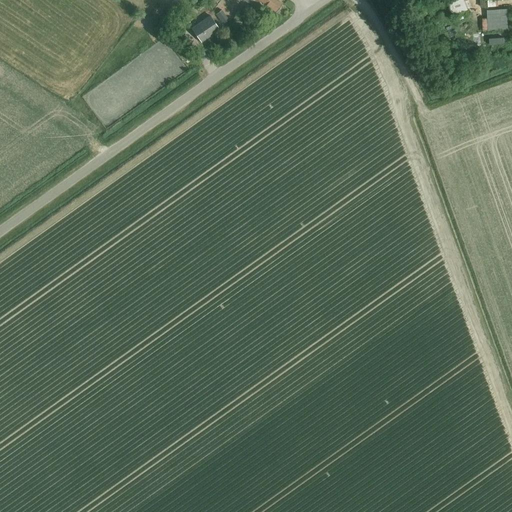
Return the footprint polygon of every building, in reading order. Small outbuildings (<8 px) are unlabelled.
[(196,0),(192,0),(182,12),(186,15),(198,1),(196,0)] [(243,0),(254,7),(258,0),(259,0),(276,12),(282,3),(278,0),(243,0)] [(421,17),(431,13),(431,12),(445,7),(442,0),(437,0),(418,8),(421,17)] [(447,0),(453,15),(468,9),(464,0),(447,0)] [(180,28),(187,23),(180,14),(171,20),(176,28),(178,26),(180,28)] [(201,42),(219,29),(210,15),(191,28),(201,42)]
